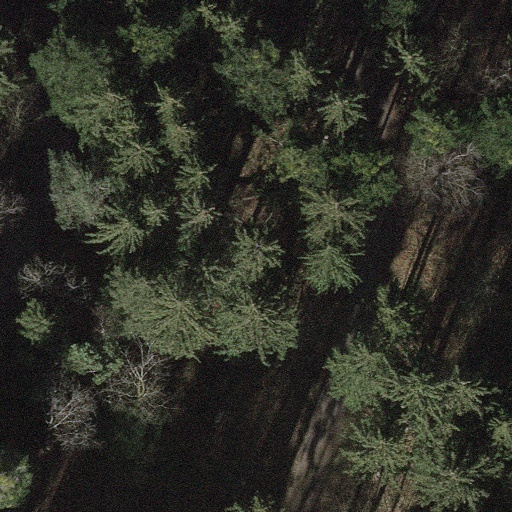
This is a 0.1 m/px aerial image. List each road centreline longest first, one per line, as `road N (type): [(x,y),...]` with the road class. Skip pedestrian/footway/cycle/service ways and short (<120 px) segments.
road 1 (track): [(282,511),(380,192),(348,0)]
road 2 (track): [(68,0),(28,225),(0,284)]
